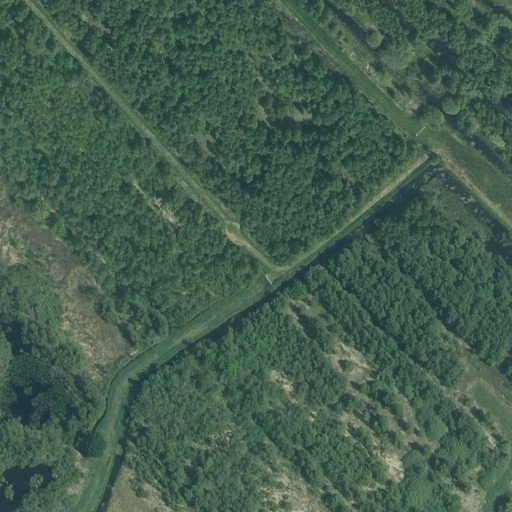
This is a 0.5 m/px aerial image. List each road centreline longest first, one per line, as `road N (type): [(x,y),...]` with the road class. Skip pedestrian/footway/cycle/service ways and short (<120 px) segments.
road 1 (track): [(237,233),(279,274),(438,150),(511,223)]
road 2 (track): [(279,274),(121,384),(96,484),(80,511)]
road 3 (track): [(27,0),(237,233)]
road 4 (track): [(438,150),(288,0)]
